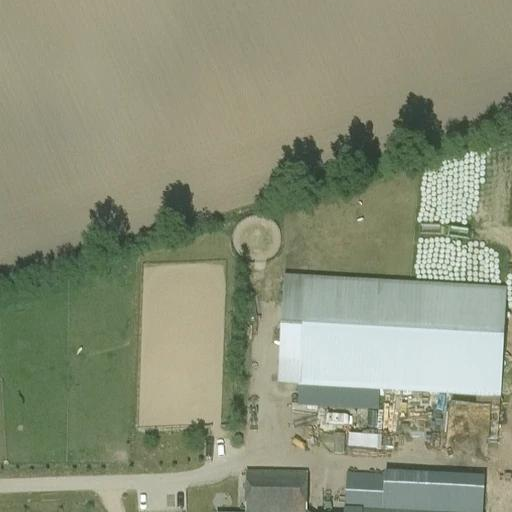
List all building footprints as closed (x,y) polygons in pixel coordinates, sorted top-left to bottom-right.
[(280,344),(277,384),(297,386),(299,386),(379,391),(499,398),(506,296),(304,284),(283,283),(281,324),(280,344)] [(384,453),(386,439),(353,434),(351,448),(384,453)] [(306,511),(306,475),(244,473),(244,511),(306,511)] [(413,511),(383,511),(385,476),(347,474),(343,511),(413,511)] [(196,492),(196,508),(242,508),(243,492),(196,492)]
